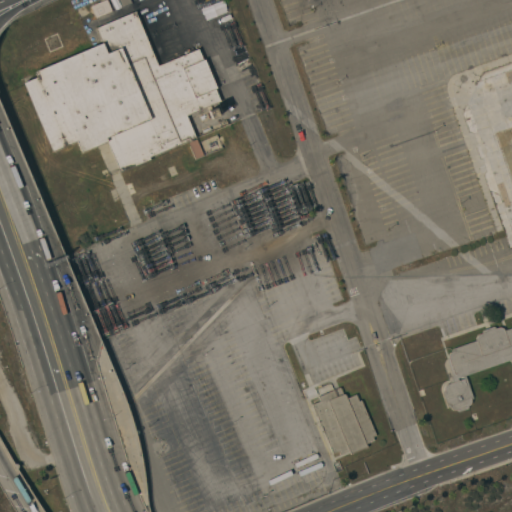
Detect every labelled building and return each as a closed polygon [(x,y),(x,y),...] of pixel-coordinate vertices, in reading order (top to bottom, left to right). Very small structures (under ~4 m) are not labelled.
[(106,0),(111,12),(95,18),(90,6),(106,0)] [(71,57),(102,44),(95,28),(134,12),(157,66),(197,49),(202,61),(204,60),(216,89),(214,90),(219,102),(186,116),(195,138),(148,158),(149,160),(120,172),(107,142),(81,152),(77,141),(71,144),(52,152),(23,83),(36,78),(33,73),(71,57)] [(218,116),(210,119),(207,111),(215,108),(218,116)] [(511,191),(511,109),(487,117),(511,191)] [(187,143),(196,140),(202,156),(194,160),(187,143)] [(467,375),(465,376),(465,377),(472,397),(471,399),(470,399),(470,400),(470,403),(469,404),(467,406),(467,409),(466,410),(457,412),(456,412),(455,410),(453,410),(451,409),(449,407),(446,407),(441,392),(443,391),(443,390),(443,387),(443,386),(444,386),(445,385),(451,383),(449,378),(449,377),(450,375),(446,361),(447,358),(447,354),(450,352),(450,351),(450,349),(451,349),(475,340),(475,339),(475,337),(475,336),(476,335),(480,333),(481,331),(481,330),(493,327),(494,327),(495,327),(499,327),(500,327),(502,328),(503,329),(503,330),(511,327),(511,366),(510,360),(467,375)] [(319,402),(317,397),(339,388),(342,394),(343,394),(344,396),(346,399),(355,394),(358,402),(360,401),(375,436),(371,437),(373,441),(365,444),(366,447),(349,454),(348,451),(339,455),(337,452),(331,454),(311,405),(319,402)]
